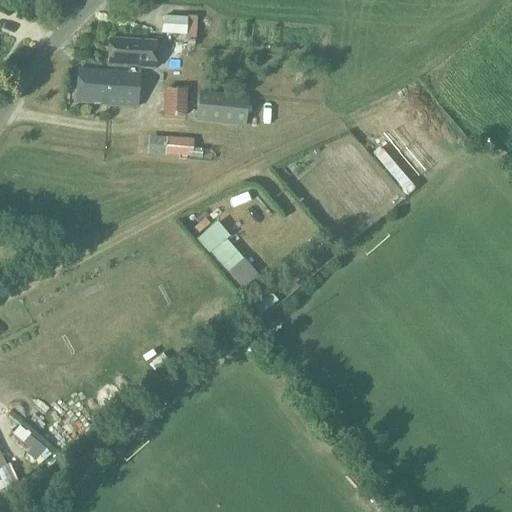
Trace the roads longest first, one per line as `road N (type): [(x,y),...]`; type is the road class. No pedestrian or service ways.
road 1 (track): [(344,122),(0,299)]
road 2 (residential): [(0,119),(97,0)]
